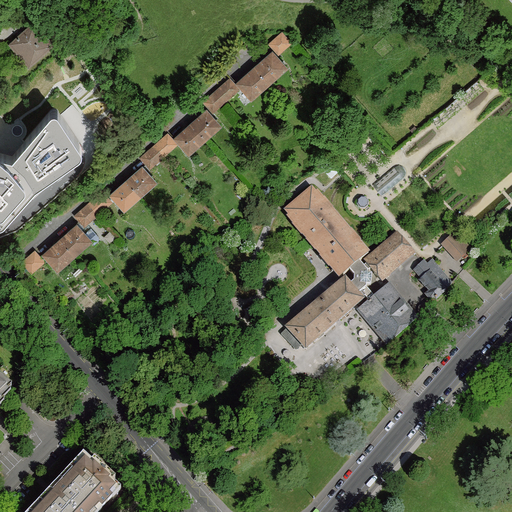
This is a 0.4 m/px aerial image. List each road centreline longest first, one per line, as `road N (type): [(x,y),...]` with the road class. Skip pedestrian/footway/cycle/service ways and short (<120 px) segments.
road 1 (tertiary): [(331,511),(511,308)]
road 2 (tertiary): [(102,391),(202,511)]
road 3 (tertiary): [(0,277),(102,391)]
road 4 (residential): [(102,391),(0,495)]
